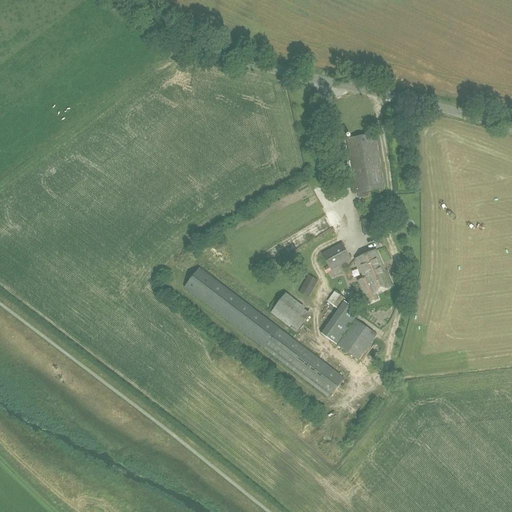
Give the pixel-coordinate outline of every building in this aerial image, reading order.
[(368,196),(367,191),(384,188),(374,134),(347,139),(355,185),(352,186),(353,194),(358,193),(358,197),(368,196)] [(364,236),(375,234),(373,218),(361,220),(364,236)] [(327,274),(351,260),(342,243),(322,254),(329,265),(324,268),(327,274)] [(386,272),(376,250),(355,260),(364,278),(359,281),(369,303),(378,299),(375,293),(392,285),(386,272)] [(196,276),(188,288),(249,334),(258,323),(196,276)] [(358,360),(377,334),(356,320),(338,345),(358,360)] [(335,397),(343,385),(264,331),(256,343),(335,397)] [(333,367),(327,375),(343,387),(349,378),(333,367)] [(342,459),(347,453),(323,430),(318,436),(342,459)]
